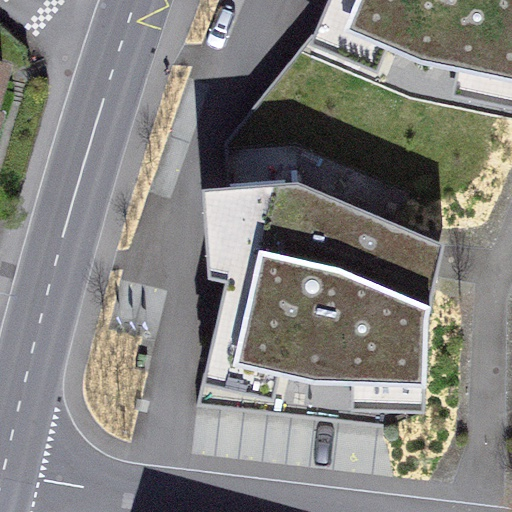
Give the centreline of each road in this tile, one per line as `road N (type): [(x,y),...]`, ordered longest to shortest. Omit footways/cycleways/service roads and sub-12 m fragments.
road 1 (primary): [(119,53),(54,265),(4,473)]
road 2 (residential): [(4,473),(269,511)]
road 3 (residential): [(119,53),(3,0)]
